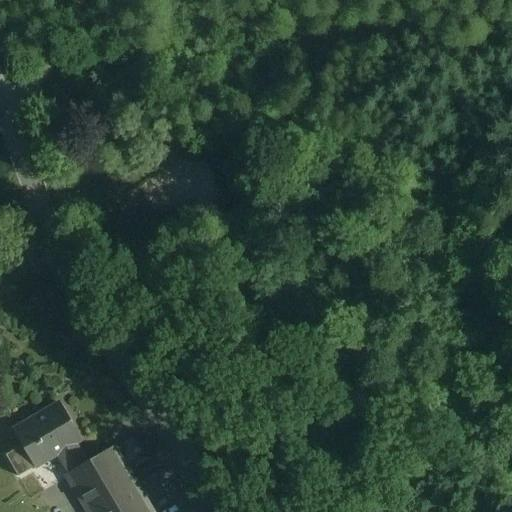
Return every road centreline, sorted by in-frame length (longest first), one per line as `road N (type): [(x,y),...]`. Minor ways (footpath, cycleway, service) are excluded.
road 1 (unclassified): [(222,511),(81,312),(0,98)]
road 2 (track): [(81,0),(44,71),(3,108)]
